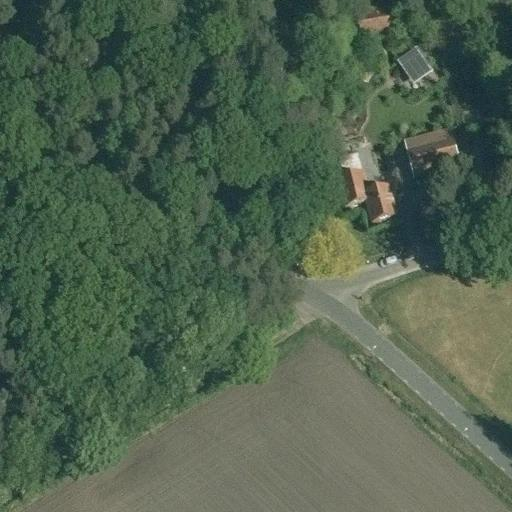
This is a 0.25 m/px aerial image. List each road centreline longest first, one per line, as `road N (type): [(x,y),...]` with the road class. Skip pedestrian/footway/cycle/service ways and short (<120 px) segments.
road 1 (track): [(0,495),(263,343),(319,298)]
road 2 (tertiary): [(319,298),(0,200)]
road 3 (tertiary): [(511,470),(319,298)]
road 4 (unclassified): [(319,298),(363,274),(511,234)]
